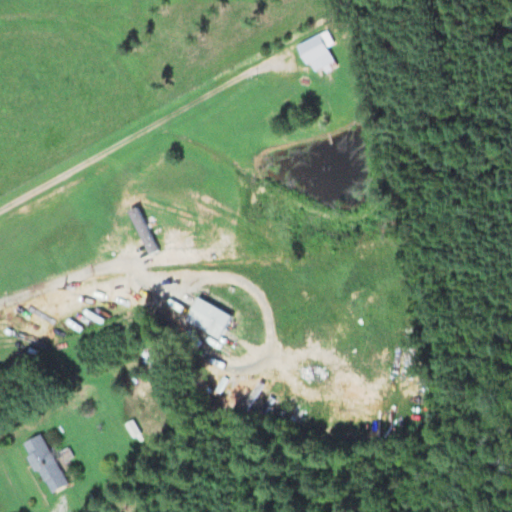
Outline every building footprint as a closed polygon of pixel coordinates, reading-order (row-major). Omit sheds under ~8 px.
[(326,31),(297,46),(306,64),(309,62),(314,73),(322,69),(325,75),(333,71),(332,69),(337,66),(328,48),(334,45),(326,31)] [(195,230),(196,248),(163,251),(162,233),(195,230)] [(202,299),(236,317),(225,339),(190,321),(202,299)] [(239,387),(253,397),(244,410),(230,400),(239,387)] [(45,434),(73,484),(55,494),(43,471),(39,474),(30,458),(32,457),(25,445),(45,434)]
